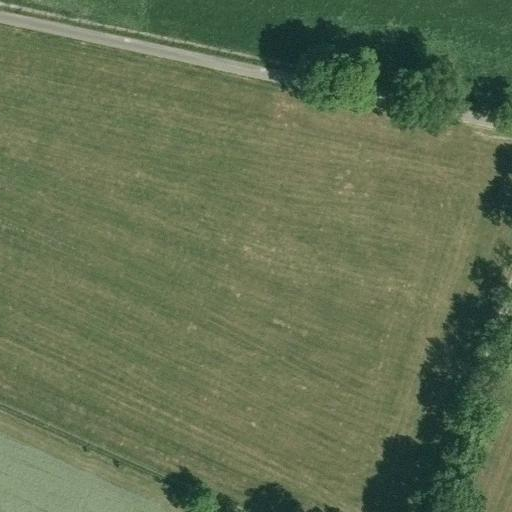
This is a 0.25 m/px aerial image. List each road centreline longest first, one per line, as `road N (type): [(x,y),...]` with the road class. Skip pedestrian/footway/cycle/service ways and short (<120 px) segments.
road 1 (unclassified): [(0,16),(511,124)]
road 2 (unclassified): [(511,265),(430,511)]
